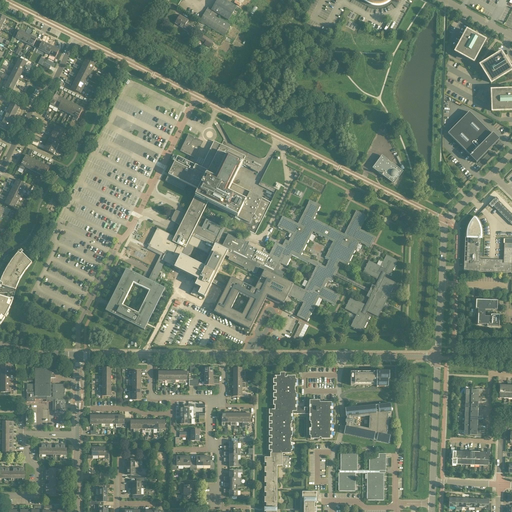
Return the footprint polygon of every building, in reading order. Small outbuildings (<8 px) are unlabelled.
[(204,24),(224,36),(230,25),(216,16),(217,14),(228,21),(236,7),(224,0),(217,0),(211,10),(208,8),(199,22),(203,25),(204,24)] [(182,29),(188,32),(191,27),(186,23),(188,20),(180,15),(175,23),(183,28),(182,29)] [(18,33),(15,31),(13,37),(12,38),(15,40),(15,38),(21,41),(25,33),(19,30),(18,33)] [(466,31),(455,52),(473,62),(484,41),(466,31)] [(27,44),(31,36),(25,33),(21,41),(27,44)] [(37,39),(31,36),(27,44),(35,48),(39,41),(36,40),(37,39)] [(202,36),(200,40),(204,43),(204,44),(210,47),(213,42),(202,36)] [(39,41),(35,48),(33,52),(36,53),(38,49),(44,52),(48,44),(42,41),(41,42),(39,41)] [(48,44),(44,52),(49,55),(53,47),(48,44)] [(55,58),(59,50),(53,47),(49,55),(55,58)] [(511,70),(500,53),(480,66),(491,83),(511,70)] [(27,62),(22,59),(23,57),(21,57),(20,58),(19,58),(16,64),(24,68),(27,62)] [(96,62),(87,57),(84,61),(85,61),(94,66),(96,62)] [(44,60),(41,58),(38,64),(44,66),(45,63),(47,60),(45,59),(44,60)] [(94,66),(85,61),(84,61),(83,65),(92,70),(94,66)] [(24,68),(16,64),(13,70),(21,74),(24,68)] [(92,70),(83,65),(81,69),(90,74),(92,70)] [(90,74),(81,69),(79,73),(88,78),(90,74)] [(21,74),(13,70),(11,76),(18,80),(21,74)] [(88,78),(79,73),(77,77),(86,82),(88,78)] [(18,80),(11,76),(8,81),(16,85),(18,80)] [(86,82),(77,77),(75,81),(84,86),(86,82)] [(16,85),(8,81),(5,86),(4,86),(2,89),(8,92),(9,89),(13,91),(16,85)] [(73,85),(82,90),(84,86),(75,81),(73,85)] [(71,89),(80,94),(82,90),(73,85),(71,89)] [(481,94),(484,90),(480,88),(475,96),(482,101),(485,96),(481,94)] [(511,90),(491,91),(492,111),(511,110),(511,90)] [(55,95),(50,104),(54,107),(59,97),(55,95)] [(59,97),(54,107),(58,109),(63,99),(59,97)] [(62,110),(67,101),(63,99),(58,109),(62,110)] [(66,112),(71,103),(67,101),(62,110),(66,112)] [(10,105),(9,108),(8,108),(17,112),(19,107),(11,103),(9,102),(9,104),(10,105)] [(70,114),(75,105),(71,103),(66,112),(70,114)] [(74,116),(79,107),(75,105),(70,114),(74,116)] [(8,110),(6,113),(14,117),(17,112),(8,108),(9,108),(7,107),(6,109),(8,110)] [(83,109),(79,107),(74,116),(72,119),(76,121),(78,118),(83,109)] [(4,114),(2,117),(4,118),(12,122),(14,117),(6,113),(4,112),(4,114)] [(469,157),(476,163),(499,140),(492,134),(491,134),(469,112),(447,134),(470,156),(469,157)] [(3,119),(1,123),(9,127),(12,122),(4,118),(2,117),(1,119),(3,119)] [(9,127),(1,123),(0,122),(0,124),(0,128),(7,132),(9,127)] [(65,130),(55,126),(53,130),(63,135),(65,130)] [(51,134),(61,139),(63,135),(53,130),(51,134)] [(49,138),(59,142),(61,139),(51,134),(49,138)] [(180,151),(195,159),(203,142),(188,135),(180,151)] [(48,142),(57,146),(59,142),(49,138),(48,142)] [(46,146),(55,150),(57,146),(48,142),(46,146)] [(338,269),(336,268),(339,262),(347,266),(359,242),(370,248),(376,237),(360,229),(367,216),(356,211),(344,234),(313,219),(320,206),(309,200),(298,224),(291,220),(282,216),(277,227),(293,234),(291,238),(290,238),(288,241),(285,240),(282,246),(275,242),(269,255),(263,252),(265,249),(255,244),(255,245),(249,242),(244,251),(240,249),(241,248),(246,239),(241,237),(239,240),(228,234),(222,246),(217,243),(224,229),(206,219),(201,228),(196,225),(208,202),(237,217),(235,219),(248,226),(246,230),(255,234),(271,202),(270,202),(271,200),(265,197),(264,199),(232,183),(242,164),(251,168),(250,169),(258,173),(261,166),(254,162),(252,165),(251,164),(252,162),(244,158),(245,157),(221,145),(214,142),(201,168),(177,157),(175,161),(174,163),(165,182),(184,191),(187,185),(198,190),(185,215),(180,213),(177,211),(176,211),(175,211),(175,212),(171,218),(171,219),(171,220),(171,221),(172,221),(175,223),(180,225),(174,237),(157,228),(148,246),(165,255),(162,261),(164,262),(175,267),(174,268),(198,279),(190,294),(197,298),(198,294),(204,297),(225,256),(229,258),(228,260),(256,274),(259,268),(264,271),(255,289),(231,277),(214,312),(250,330),(267,296),(283,304),(288,295),(303,303),(297,316),(307,322),(319,298),(334,306),(340,295),(324,287),(326,283),(327,284),(328,280),(332,282),(335,276),(368,293),(366,297),(369,298),(365,305),(350,298),(344,309),(356,315),(350,327),(362,332),(370,317),(365,315),(367,312),(378,317),(395,283),(384,277),(386,274),(390,277),(398,261),(386,255),(380,267),(369,261),(363,272),(378,280),(375,287),(372,285),(370,290),(336,273),(338,269)] [(44,150),(53,154),(55,150),(46,146),(44,150)] [(25,155),(21,165),(25,167),(29,157),(25,155)] [(29,157),(25,167),(29,169),(33,159),(29,157)] [(379,173),(383,176),(393,183),(402,172),(391,164),(387,161),(382,157),(373,168),(373,169),(379,173)] [(32,171),(37,161),(33,159),(29,169),(32,171)] [(36,173),(41,163),(37,161),(32,171),(36,173)] [(40,175),(45,165),(41,163),(36,173),(40,175)] [(45,177),(49,167),(45,165),(40,175),(45,177)] [(26,184),(16,180),(14,184),(24,189),(26,184)] [(260,182),(259,185),(267,190),(275,193),(277,190),(269,186),(260,182)] [(24,189),(14,184),(12,188),(22,193),(24,189)] [(22,193),(12,188),(10,192),(20,197),(22,193)] [(8,196),(18,201),(20,197),(10,192),(8,196)] [(6,200),(16,205),(18,201),(8,196),(6,200)] [(511,214),(498,201),(499,201),(496,198),(489,205),(492,208),(493,206),(511,225),(511,214)] [(5,204),(14,209),(16,205),(6,200),(5,204)] [(511,273),(511,264),(511,252),(511,244),(504,244),(503,263),(502,263),(502,260),(481,260),(479,260),(480,238),(482,238),(482,237),(482,236),(482,235),(482,234),(482,233),(482,231),(482,230),(482,229),(482,227),(481,226),(481,225),(480,224),(480,223),(479,222),(479,221),(478,220),(477,219),(476,218),(476,217),(475,217),(474,217),(473,217),(472,218),(471,219),(470,220),(470,221),(469,222),(468,223),(468,224),(467,225),(467,226),(466,227),(466,228),(466,229),(465,231),(465,232),(465,233),(465,234),(465,235),(465,236),(465,237),(465,238),(467,238),(466,262),(464,262),(463,272),(479,272),(511,273)] [(17,285),(18,284),(19,282),(19,281),(20,278),(21,277),(22,276),(23,274),(24,273),(25,271),(26,270),(27,268),(28,267),(32,263),(20,251),(18,253),(15,257),(11,261),(11,260),(7,265),(6,267),(4,272),(4,273),(2,278),(0,282),(0,284),(15,290),(16,290),(17,286),(17,285)] [(152,275),(152,276),(151,278),(150,278),(151,278),(150,281),(126,269),(105,311),(144,330),(165,288),(154,283),(164,262),(162,261),(155,273),(153,272),(153,273),(152,275)] [(0,295),(13,300),(15,290),(0,284),(0,295)] [(11,304),(12,302),(13,300),(0,295),(0,324),(2,323),(3,321),(4,320),(4,318),(6,316),(7,314),(8,312),(9,310),(10,308),(11,305),(11,304)] [(497,300),(477,299),(475,299),(475,309),(478,309),(478,314),(477,314),(477,325),(486,325),(486,327),(499,327),(499,315),(490,314),(490,316),(484,316),(485,310),(497,310),(497,300)] [(294,336),(298,338),(303,328),(299,326),(294,336)] [(1,364),(1,368),(10,368),(10,369),(13,369),(13,367),(10,367),(10,361),(1,361),(1,362),(1,364)] [(1,370),(1,374),(10,374),(10,376),(13,376),(13,373),(10,373),(10,369),(10,368),(1,368),(1,370)] [(27,384),(26,403),(35,403),(35,397),(51,397),(51,378),(55,378),(55,370),(51,370),(51,369),(35,369),(35,385),(27,384)] [(376,384),(376,387),(388,387),(388,380),(389,380),(389,372),(376,372),(376,373),(373,373),(373,372),(350,372),(350,384),(376,384)] [(321,439),(331,439),(331,403),(319,403),(319,401),(309,401),(309,409),(307,409),(307,408),(306,408),(303,408),(303,409),(296,409),(296,394),(295,394),(295,391),(294,391),(294,387),(296,387),(296,379),(295,379),(295,376),(289,376),(288,375),(287,375),(286,375),(286,376),(286,378),(284,378),(284,373),(279,373),(279,376),(273,376),(273,375),(272,406),(273,406),(274,406),(274,410),(269,410),(268,410),(268,454),(270,454),(270,457),(282,457),(282,454),(291,454),(291,451),(292,451),(292,443),(291,443),(291,436),(292,436),(292,429),(291,429),(291,422),(292,422),(292,414),(309,415),(309,422),(310,422),(310,429),(309,429),(309,436),(310,436),(310,439),(316,439),(316,440),(317,440),(317,441),(318,441),(319,440),(319,441),(319,439),(321,439)] [(1,376),(0,380),(10,380),(10,382),(13,382),(13,379),(10,379),(10,376),(10,374),(1,374),(1,376)] [(1,382),(0,382),(0,386),(10,386),(10,388),(13,388),(13,385),(10,385),(10,382),(10,380),(0,380),(1,380),(1,382)] [(0,386),(1,386),(1,388),(0,388),(0,392),(10,392),(10,394),(13,394),(13,391),(10,391),(10,388),(10,386),(0,386)] [(355,407),(345,408),(346,417),(347,416),(346,420),(345,420),(345,423),(346,423),(346,426),(345,426),(343,434),(386,443),(387,440),(389,440),(390,436),(389,435),(388,412),(389,412),(388,409),(391,408),(390,404),(391,404),(355,407)] [(188,407),(179,407),(179,418),(188,419),(191,419),(191,417),(189,414),(191,413),(191,410),(189,410),(189,407),(193,407),(193,405),(188,405),(188,407)] [(481,434),(477,434),(477,429),(471,429),(471,431),(464,430),(464,435),(474,436),(474,437),(480,437),(481,434)] [(229,450),(229,453),(229,455),(237,455),(240,455),(240,448),(237,448),(237,449),(229,449),(229,446),(224,446),(224,450),(229,450)] [(92,459),(92,456),(98,456),(98,448),(92,448),(92,452),(88,452),(88,459),(92,459)] [(98,448),(98,456),(105,456),(105,459),(108,459),(108,451),(105,451),(105,448),(98,448)] [(338,471),(338,474),(338,492),(355,492),(355,474),(357,474),(357,471),(357,453),(340,452),(340,471),(338,471)] [(224,456),(229,456),(229,459),(229,461),(237,461),(237,455),(229,455),(229,453),(224,453),(224,456)] [(383,501),(383,473),(383,471),(386,471),(386,467),(386,458),(386,454),(379,454),(376,454),(376,458),(369,458),(369,471),(367,471),(367,474),(367,501),(383,501)] [(183,466),(183,457),(176,457),(176,463),(172,463),(172,472),(175,472),(175,470),(176,470),(176,466),(183,466)] [(183,457),(183,466),(190,466),(190,471),(193,471),(193,463),(190,463),(190,457),(183,457)] [(203,466),(203,457),(196,457),(196,463),(193,463),(193,471),(193,473),(196,473),(196,466),(203,466)] [(214,463),(210,463),(210,457),(203,457),(203,466),(210,466),(210,471),(214,471),(214,463)] [(317,495),(319,495),(319,491),(310,491),(302,493),(302,498),(303,498),(303,503),(304,503),(303,511),(276,511),(277,508),(276,508),(276,466),(282,466),(283,465),(284,464),(285,463),(286,462),(286,461),(286,460),(286,459),(286,458),(287,458),(287,457),(282,457),(270,457),(270,458),(264,458),(264,508),(264,510),(263,511),(315,511),(316,502),(316,498),(317,498),(317,495)] [(135,469),(135,468),(135,465),(138,465),(138,462),(138,459),(130,459),(130,462),(126,462),(126,469),(135,469)] [(224,462),(229,462),(229,467),(237,467),(240,467),(240,461),(237,461),(229,461),(229,459),(224,459),(224,462)] [(130,479),(136,479),(138,479),(138,478),(138,472),(141,472),(141,468),(135,468),(135,469),(126,469),(126,475),(130,475),(130,479)] [(223,481),(229,481),(229,479),(237,479),(237,473),(229,473),(229,477),(223,477),(223,481)] [(132,489),(141,489),(144,488),(144,479),(138,478),(138,479),(136,479),(136,482),(132,482),(132,489)] [(223,487),(229,487),(229,485),(237,485),(241,485),(241,479),(237,479),(229,479),(229,481),(229,484),(223,484),(223,487)] [(184,493),(193,493),(193,486),(187,486),(187,483),(179,483),(179,486),(184,486),(184,493)] [(99,496),(107,496),(107,489),(103,489),(103,485),(96,485),(96,486),(93,486),(93,488),(95,489),(95,495),(99,496)] [(223,493),(229,493),(229,491),(237,491),(237,485),(229,485),(229,487),(229,490),(223,490),(223,493)] [(144,495),(141,495),(141,489),(132,489),(132,495),(136,495),(136,499),(144,499),(144,495)] [(193,493),(184,493),(183,499),(179,499),(179,503),(186,503),(187,500),(193,500),(193,493)] [(107,496),(99,496),(99,500),(96,500),(95,502),(90,502),(90,505),(94,505),(94,506),(103,506),(103,502),(107,502),(107,496)] [(488,500),(482,500),(481,508),(484,509),(484,510),(490,510),(490,504),(488,504),(488,500)]
